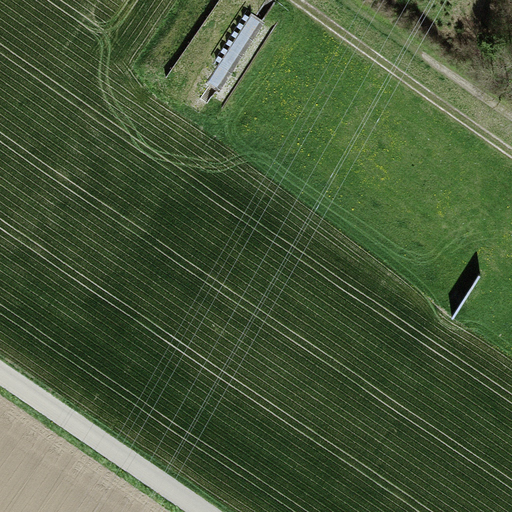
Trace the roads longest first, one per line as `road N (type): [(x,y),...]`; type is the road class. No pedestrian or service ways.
road 1 (track): [(296,0),(511,148)]
road 2 (unclassified): [(0,374),(202,511)]
